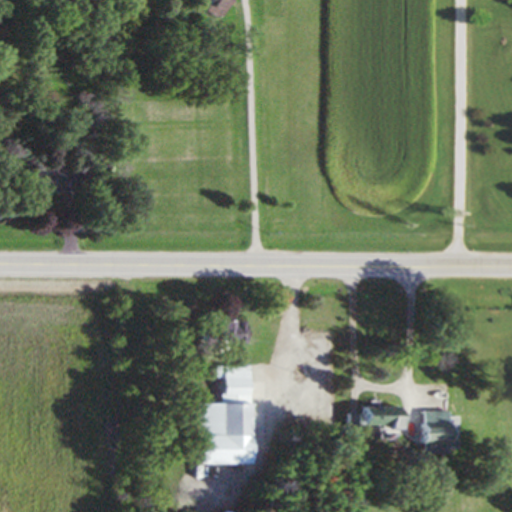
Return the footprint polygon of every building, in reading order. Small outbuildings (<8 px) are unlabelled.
[(26,195),(73,195),(73,171),(26,171),(26,195)] [(214,347),(243,347),(243,323),(214,323),(214,347)] [(197,468),(247,467),(247,368),(197,368),(197,468)] [(361,410),(361,430),(399,430),(399,410),(361,410)] [(448,455),(448,436),(456,436),(456,419),(448,419),(448,413),(420,413),(420,455),(448,455)] [(347,430),(358,430),(358,417),(347,417),(347,430)]
